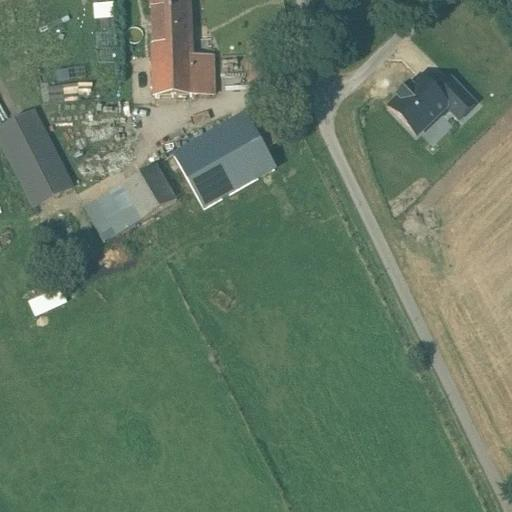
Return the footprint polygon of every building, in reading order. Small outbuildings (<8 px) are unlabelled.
[(186,0),(146,0),(147,42),(188,41),(186,0)] [(188,41),(147,42),(149,98),(213,97),(212,41),(188,41)] [(265,47),(245,49),(248,83),(269,81),(265,47)] [(435,94),(420,79),(389,109),(415,137),(446,107),(447,107),(435,94)] [(474,106),(449,80),(435,94),(447,107),(446,107),(459,121),(474,106)] [(71,189),(32,113),(0,129),(0,145),(32,208),(71,189)] [(245,116),(172,157),(203,212),(276,171),(245,116)] [(155,167),(83,209),(103,243),(174,202),(155,167)]
